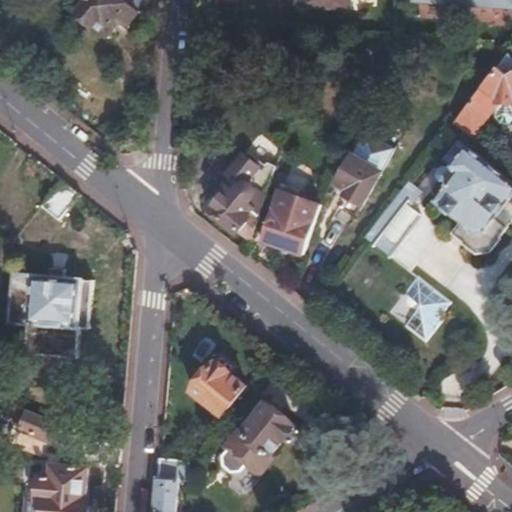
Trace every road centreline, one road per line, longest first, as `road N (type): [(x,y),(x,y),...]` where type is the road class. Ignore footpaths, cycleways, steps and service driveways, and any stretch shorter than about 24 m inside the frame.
road 1 (tertiary): [(444,453),(159,221)]
road 2 (residential): [(159,221),(136,511)]
road 3 (residential): [(159,221),(177,0)]
road 4 (tertiary): [(159,221),(0,89)]
